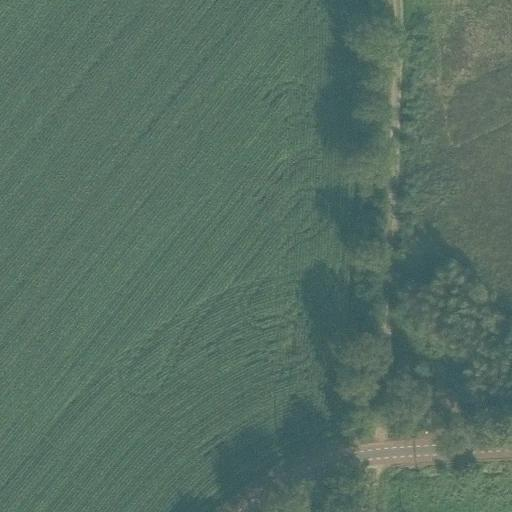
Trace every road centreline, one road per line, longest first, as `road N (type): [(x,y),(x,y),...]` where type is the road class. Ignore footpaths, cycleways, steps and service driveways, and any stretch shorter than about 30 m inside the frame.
road 1 (track): [(382,0),(368,511)]
road 2 (unclassified): [(255,511),(304,472),(366,447),(511,439)]
